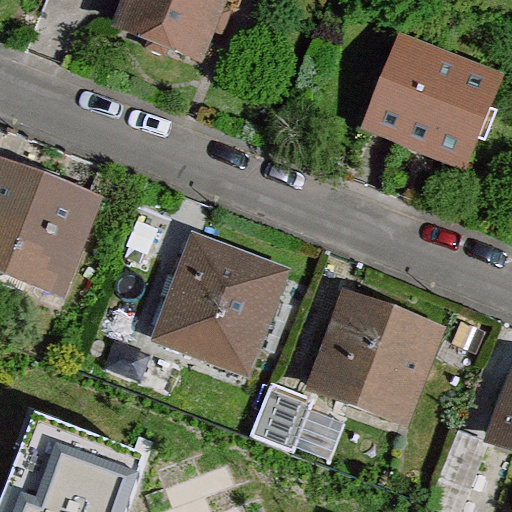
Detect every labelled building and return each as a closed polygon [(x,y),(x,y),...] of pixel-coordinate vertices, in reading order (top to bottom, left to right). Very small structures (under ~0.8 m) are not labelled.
[(230,0),(135,0),(124,32),(207,63),(230,0)] [(511,87),(414,48),(381,130),(478,169),(511,87)] [(102,208),(3,168),(0,176),(0,270),(66,297),(102,208)] [(293,283),(208,250),(171,346),(256,378),(293,283)] [(448,340),(366,309),(332,398),(414,429),(448,340)] [(323,407),(281,392),(261,444),(302,461),(323,407)] [(127,511),(149,459),(51,421),(14,511),(127,511)] [(499,454),(469,443),(452,489),(482,500),(499,454)]
